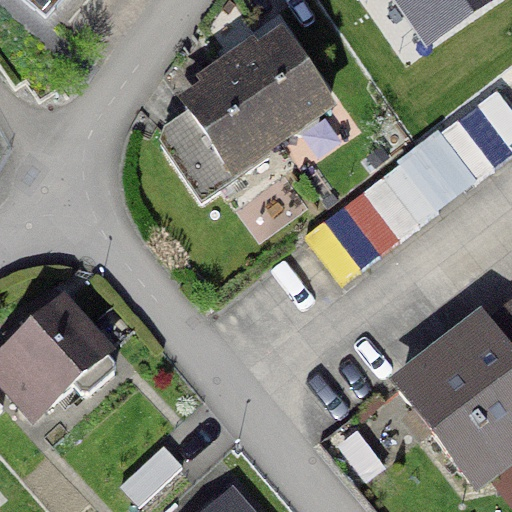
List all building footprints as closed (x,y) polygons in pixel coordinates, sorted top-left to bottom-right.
[(12,0),(41,24),(46,18),(61,0),(12,0)] [(234,63),(223,71),(214,77),(197,89),(204,99),(181,115),(185,121),(160,138),(156,149),(197,209),(233,184),(227,177),(235,172),(247,174),(264,163),(266,150),(274,144),(283,138),(295,141),(312,129),(314,117),(324,110),(280,46),(256,62),(249,52),(234,63)] [(1,356),(2,357),(0,359),(0,394),(28,426),(69,391),(76,399),(84,400),(109,377),(110,370),(55,309),(20,340),(12,331),(1,341),(9,350),(1,356)] [(481,328),(393,396),(467,491),(511,456),(511,319),(489,338),(481,328)] [(134,511),(177,472),(158,452),(115,492),(134,511)] [(254,511),(229,483),(195,511),(254,511)]
